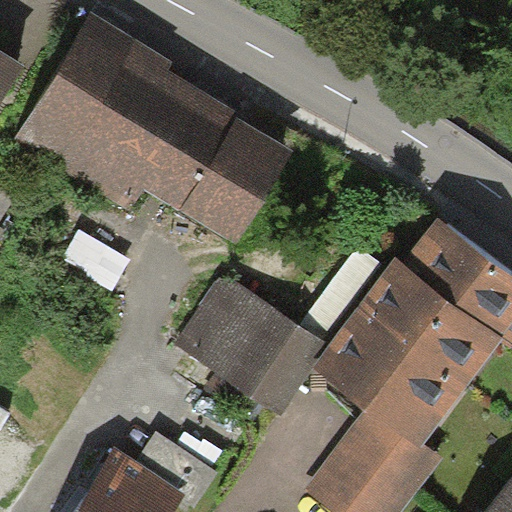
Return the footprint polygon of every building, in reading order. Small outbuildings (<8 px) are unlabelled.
[(297,153),(92,30),(24,142),(135,209),(147,190),(240,246),(297,153)] [(0,108),(24,72),(0,57),(0,108)] [(0,213),(10,197),(0,190),(0,213)] [(424,254),(414,268),(407,262),(384,293),(372,310),(326,371),(372,405),(310,489),(341,511),(399,511),(441,456),(426,445),(507,338),(511,341),(511,273),(446,225),(424,254)] [(220,283),(179,345),(281,417),(386,268),(357,250),(297,331),(230,279),(225,286),(220,283)] [(117,451),(76,511),(175,511),(181,503),(192,510),(217,474),(154,432),(134,463),(117,451)] [(511,511),(511,478),(485,511),(511,511)]
